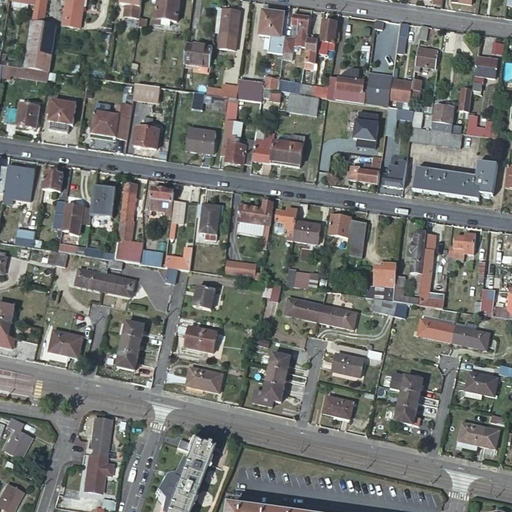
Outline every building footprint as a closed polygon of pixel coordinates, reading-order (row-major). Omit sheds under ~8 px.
[(24,68),(49,71),(50,67),(53,68),(53,64),(50,63),(56,24),(43,22),(46,0),(34,0),(33,13),(24,68)] [(65,0),(63,17),(81,20),(83,0),(65,0)] [(137,30),(138,25),(139,16),(141,6),(139,6),(140,0),(118,0),(119,3),(133,5),(131,15),(128,15),(127,19),(130,20),(128,28),(137,30)] [(175,0),(157,0),(154,23),(161,24),(161,19),(176,21),(179,1),(175,0)] [(222,9),(219,31),(237,34),(240,11),(222,9)] [(266,52),(283,54),(285,37),(288,16),(284,15),(284,14),(262,10),(259,34),(269,35),(266,52)] [(297,39),(290,38),(285,37),(283,54),(282,59),(291,60),(293,46),(306,48),(307,40),(308,34),(307,34),(309,18),(293,15),(292,24),(299,26),(297,39)] [(139,16),(138,25),(145,26),(146,18),(139,16)] [(377,20),(375,28),(383,29),(384,21),(377,20)] [(317,21),(310,21),(308,34),(315,35),(317,21)] [(323,21),(318,54),(327,55),(329,43),(334,44),(337,23),(323,21)] [(409,24),(401,23),(400,36),(397,52),(403,53),(406,36),(407,37),(409,24)] [(299,26),(292,24),(290,38),(297,39),(299,26)] [(422,26),(420,39),(427,40),(429,27),(422,26)] [(317,41),(307,40),(306,48),(303,68),(311,69),(312,64),(314,64),(317,41)] [(186,44),(183,64),(209,68),(212,48),(186,44)] [(493,44),(492,55),(503,56),(504,45),(493,44)] [(418,47),(414,71),(419,72),(420,67),(425,68),(424,72),(427,72),(428,68),(435,70),(438,51),(418,47)] [(497,60),(477,57),(472,91),(482,93),(483,85),(485,86),(486,78),(495,79),(497,60)] [(8,65),(3,65),(1,75),(48,81),(49,71),(24,68),(8,65)] [(327,97),(365,103),(366,95),(367,83),(358,81),(360,70),(352,69),(345,72),(344,79),(330,77),(328,89),(327,97)] [(264,89),(273,90),(277,91),(279,82),(279,78),(268,77),(268,80),(265,79),(264,89)] [(403,110),(408,111),(409,107),(410,98),(413,83),(393,80),(391,99),(404,102),(403,110)] [(422,81),(413,80),(413,83),(410,98),(419,100),(422,81)] [(240,81),(237,99),(245,100),(259,102),(262,84),(240,81)] [(279,82),(277,91),(281,92),(290,93),(291,84),(279,82)] [(207,86),(206,94),(229,97),(235,98),(237,87),(237,85),(221,83),(221,89),(207,86)] [(139,84),(136,84),(134,95),(134,97),(158,101),(161,87),(147,85),(139,84)] [(300,85),(299,94),(312,96),(313,91),(314,87),(300,85)] [(313,91),(312,96),(327,99),(327,97),(328,89),(320,88),(319,92),(313,91)] [(264,89),(262,97),(270,98),(269,101),(280,103),(281,94),(273,92),(273,90),(264,89)] [(461,90),(457,115),(459,115),(458,120),(466,122),(471,91),(461,90)] [(203,94),(194,92),(191,108),(201,109),(203,94)] [(49,131),(67,134),(69,125),(72,126),(74,118),(72,118),(73,113),(74,113),(76,105),(75,105),(76,97),(57,94),(56,102),(52,102),(51,109),(52,110),(51,114),(50,114),(49,122),(50,122),(49,131)] [(290,94),(288,111),(316,115),(319,99),(290,94)] [(365,103),(364,104),(380,107),(389,108),(391,99),(366,95),(365,103)] [(450,133),(451,125),(450,125),(454,102),(446,101),(445,108),(435,106),(433,123),(444,125),(443,132),(450,133)] [(5,106),(2,123),(35,128),(38,106),(19,103),(18,108),(5,106)] [(389,108),(380,107),(379,113),(388,115),(389,108)] [(388,115),(388,117),(385,136),(393,137),(396,118),(412,120),(413,112),(412,112),(408,111),(403,110),(389,108),(388,115)] [(99,113),(94,112),(91,135),(115,138),(119,116),(99,113)] [(468,115),(465,135),(491,139),(493,122),(487,121),(486,130),(477,128),(478,117),(468,115)] [(226,156),(225,162),(244,165),(244,163),(252,165),(252,161),(256,140),(248,138),(246,147),(238,145),(238,141),(233,140),(234,137),(229,136),(231,122),(225,121),(220,150),(220,155),(226,156)] [(460,135),(461,127),(451,125),(450,133),(460,135)] [(136,127),(133,145),(156,149),(159,131),(136,127)] [(462,136),(411,129),(409,142),(460,149),(462,136)] [(189,130),(186,151),(213,155),(217,133),(189,130)] [(91,135),(90,139),(115,143),(115,138),(91,135)] [(291,136),(290,144),(274,141),(270,163),(299,168),(301,148),(303,148),(304,138),(291,136)] [(256,140),(252,161),(270,163),(274,141),(256,139),(256,140)] [(358,182),(378,185),(382,158),(374,157),(373,165),(366,164),(364,172),(360,171),(360,169),(352,168),(350,182),(358,183),(358,182)] [(403,189),(407,159),(402,159),(402,162),(399,162),(398,168),(390,167),(388,176),(384,175),(383,185),(403,189)] [(416,168),(413,190),(478,199),(479,193),(493,195),(498,164),(478,161),(475,177),(416,168)] [(0,192),(5,193),(8,168),(0,166),(0,192)] [(36,170),(9,166),(8,168),(5,193),(3,202),(13,203),(14,198),(31,201),(36,170)] [(46,171),(44,189),(61,191),(64,174),(46,171)] [(90,208),(90,214),(112,216),(117,189),(94,185),(90,208)] [(126,188),(120,221),(132,222),(137,189),(126,188)] [(170,222),(174,192),(152,189),(151,199),(153,199),(152,205),(163,207),(161,220),(170,222)] [(66,204),(66,201),(58,200),(54,225),(62,226),(66,204)] [(175,201),(172,218),(184,220),(186,203),(175,201)] [(62,226),(62,231),(68,232),(68,234),(77,236),(79,224),(88,225),(90,214),(90,208),(66,204),(62,226)] [(204,204),(201,230),(218,232),(222,206),(204,204)] [(263,245),(268,246),(274,206),(273,206),(264,205),(264,204),(263,209),(242,206),(239,221),(266,225),(263,245)] [(287,239),(294,240),(297,221),(299,209),(288,208),(288,213),(279,211),(277,222),(287,223),(286,227),(293,228),(292,231),(289,231),(287,239)] [(350,238),(353,219),(353,218),(332,215),(329,234),(350,238)] [(350,238),(349,247),(348,251),(363,254),(368,221),(353,219),(350,238)] [(322,225),(297,221),(294,240),(319,244),(322,225)] [(16,246),(35,247),(36,232),(17,230),(16,246)] [(411,273),(423,275),(425,259),(426,248),(427,234),(428,233),(420,232),(415,236),(415,243),(413,242),(411,245),(410,251),(410,252),(412,254),(413,254),(411,273)] [(451,247),(448,270),(455,271),(456,257),(465,258),(466,253),(475,254),(478,235),(468,233),(467,237),(458,236),(456,247),(451,247)] [(438,235),(427,234),(426,248),(436,249),(438,235)] [(511,240),(499,238),(494,265),(507,267),(506,271),(511,272),(511,240)] [(116,240),(113,260),(123,261),(138,264),(140,251),(141,244),(116,240)] [(85,243),(76,242),(75,246),(74,254),(83,255),(85,243)] [(75,246),(59,244),(58,252),(59,252),(66,253),(74,254),(75,246)] [(339,263),(346,264),(348,251),(349,247),(342,246),(339,263)] [(168,268),(177,270),(189,271),(190,272),(193,249),(185,248),(183,258),(169,256),(166,268),(168,268)] [(59,252),(58,252),(51,250),(48,263),(56,265),(59,252)] [(156,253),(140,251),(138,264),(154,266),(156,253)] [(59,252),(56,265),(63,267),(66,253),(59,252)] [(420,298),(419,305),(444,309),(446,293),(440,292),(439,298),(430,297),(435,261),(425,259),(423,275),(420,298)] [(111,260),(109,267),(122,269),(123,261),(113,260),(111,260)] [(227,262),(226,274),(254,278),(256,266),(227,262)] [(375,299),(383,300),(390,301),(395,302),(397,276),(399,266),(387,264),(387,268),(378,267),(375,284),(369,283),(367,298),(375,299)] [(177,270),(168,268),(165,282),(174,284),(177,270)] [(76,286),(104,292),(108,275),(79,269),(76,286)] [(303,282),(302,288),(316,290),(319,273),(312,272),(311,283),(303,282)] [(104,292),(132,297),(136,281),(108,275),(104,292)] [(397,276),(395,302),(397,302),(419,305),(420,298),(405,296),(407,277),(397,276)] [(270,283),(267,295),(275,297),(276,294),(278,285),(270,283)] [(331,283),(329,292),(342,294),(343,285),(331,283)] [(284,286),(278,285),(276,294),(282,296),(284,286)] [(199,287),(194,306),(212,310),(217,291),(199,287)] [(285,316),(320,323),(324,306),(289,299),(285,316)] [(383,300),(375,299),(372,311),(380,313),(383,300)] [(383,300),(380,313),(394,316),(397,303),(390,302),(390,301),(383,300)] [(495,303),(483,302),(481,315),(511,319),(511,310),(495,308),(495,303)] [(397,303),(394,316),(402,318),(405,305),(397,303)] [(0,304),(0,321),(11,324),(15,308),(0,304)] [(320,323),(355,330),(359,314),(324,306),(320,323)] [(420,335),(455,343),(458,326),(424,318),(420,335)] [(0,321),(0,337),(7,339),(11,324),(0,321)] [(126,322),(123,336),(141,341),(145,326),(126,322)] [(455,343),(490,350),(493,333),(458,326),(455,343)] [(190,329),(185,349),(214,355),(219,336),(190,329)] [(54,334),(49,352),(80,359),(83,341),(54,334)] [(141,341),(123,336),(119,352),(138,356),(141,341)] [(135,371),(138,356),(119,352),(116,367),(135,371)] [(337,353),(333,371),(360,378),(365,359),(337,353)] [(287,373),(291,358),(274,354),(270,369),(287,373)] [(191,369),(187,386),(219,393),(223,376),(191,369)] [(270,369),(266,383),(283,387),(287,373),(270,369)] [(470,373),(466,391),(467,392),(466,398),(482,401),(483,395),(493,397),(497,379),(470,373)] [(404,391),(407,377),(396,374),(392,389),(404,391)] [(422,396),(426,381),(407,377),(404,391),(422,396)] [(283,387),(266,383),(264,392),(255,390),(252,402),(271,407),(273,400),(280,402),(283,387)] [(404,391),(400,407),(418,411),(422,396),(404,391)] [(327,397),(323,414),(350,421),(355,403),(327,397)] [(418,411),(400,407),(397,422),(415,426),(418,411)] [(505,420),(494,417),(492,423),(504,426),(505,420)] [(94,450),(93,457),(106,459),(112,422),(95,420),(90,450),(94,450)] [(22,435),(26,428),(14,422),(10,428),(18,433),(7,454),(22,463),(34,441),(22,435)] [(462,424),(458,441),(476,446),(487,448),(491,430),(462,424)] [(458,441),(456,447),(474,451),(476,446),(458,441)] [(211,453),(180,442),(177,450),(187,454),(165,511),(188,511),(209,458),(212,460),(214,455),(211,454),(211,453)] [(93,457),(91,464),(88,464),(84,492),(101,495),(103,476),(105,465),(106,459),(93,457)] [(113,466),(105,465),(103,476),(111,477),(113,466)] [(0,511),(1,511),(3,511),(5,511),(16,511),(25,497),(9,488),(0,506),(0,511)] [(99,499),(98,508),(114,510),(115,501),(99,499)]
